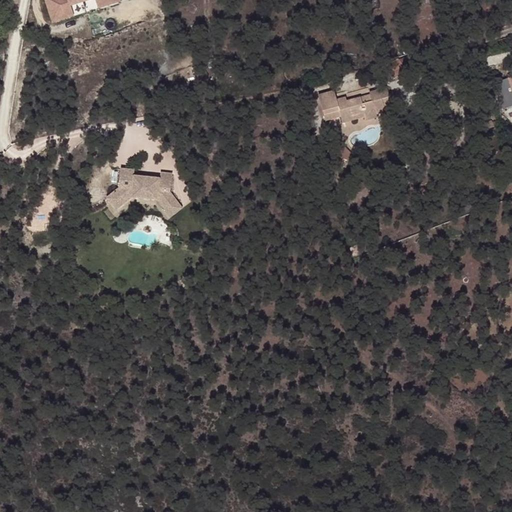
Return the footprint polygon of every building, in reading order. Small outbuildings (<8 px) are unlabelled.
[(124,1),(123,0),(45,0),(52,23),(124,1)] [(331,3),(329,0),(321,0),(304,10),(308,17),(331,3)] [(405,72),(396,59),(379,70),(383,76),(386,74),(391,81),(405,72)] [(333,91),(316,96),(323,117),(337,113),(339,118),(341,125),(364,118),(365,122),(376,119),(375,116),(386,113),(386,112),(382,100),(388,98),(390,98),(387,88),(369,92),(370,95),(372,102),(361,105),(359,98),(345,101),(344,98),(335,100),(333,91)] [(359,98),(361,105),(372,102),(370,95),(359,98)] [(382,100),(386,112),(392,110),(388,98),(382,100)] [(337,113),(323,117),(324,122),(339,118),(337,113)] [(350,154),(338,142),(334,147),(335,156),(345,161),(350,154)] [(121,169),(120,189),(132,190),(131,198),(158,200),(166,211),(178,203),(170,193),(172,174),(161,173),(161,179),(135,177),(135,171),(121,169)] [(120,189),(107,199),(116,210),(131,198),(132,190),(120,189)] [(178,203),(166,211),(171,217),(182,208),(178,203)]
